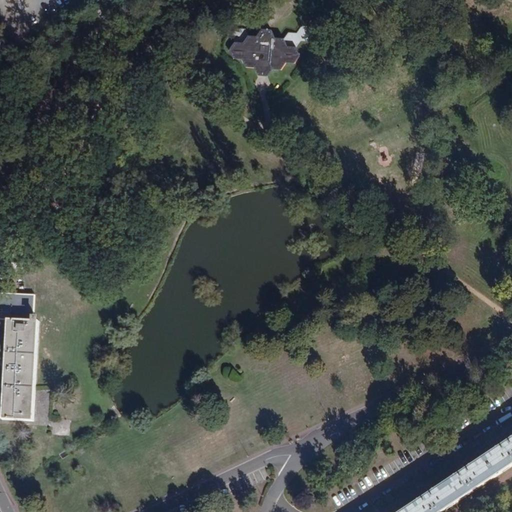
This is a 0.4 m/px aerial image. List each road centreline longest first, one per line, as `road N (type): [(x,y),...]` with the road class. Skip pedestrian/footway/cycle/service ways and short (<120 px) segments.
road 1 (residential): [(308,439),(511,344)]
road 2 (residential): [(347,511),(511,406)]
road 3 (residential): [(152,511),(308,439)]
